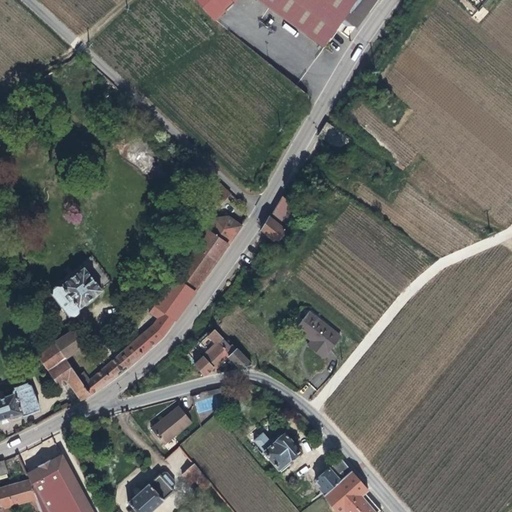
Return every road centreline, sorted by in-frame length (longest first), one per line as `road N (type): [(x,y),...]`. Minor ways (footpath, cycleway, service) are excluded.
road 1 (tertiary): [(89,406),(184,323),(399,0)]
road 2 (tertiary): [(89,406),(253,375),(309,408),(399,511)]
road 3 (track): [(27,0),(260,209)]
road 4 (track): [(309,408),(392,307),(445,260),(511,230)]
